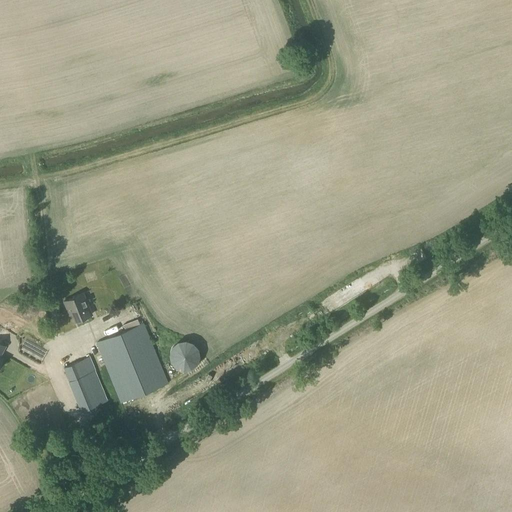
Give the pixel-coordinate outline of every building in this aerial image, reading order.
[(92,315),(83,292),(62,301),(68,316),(71,315),(74,322),(92,315)] [(0,325),(8,330),(15,317),(0,308),(0,325)] [(120,403),(167,384),(143,323),(95,343),(120,403)] [(38,360),(46,345),(24,334),(21,340),(12,336),(8,344),(38,360)] [(184,369),(185,369),(187,368),(188,368),(189,368),(190,367),(191,367),(192,366),(193,365),(194,365),(195,364),(196,363),(196,362),(197,361),(197,359),(198,358),(198,357),(198,356),(198,355),(198,353),(198,352),(198,351),(197,350),(197,349),(196,348),(196,346),(195,345),(194,345),(193,344),(192,343),(191,342),(190,342),(189,341),(188,341),(187,341),(185,340),(184,340),(183,340),(182,341),(181,341),(179,341),(178,342),(177,342),(176,343),(175,344),(174,345),(173,345),(173,346),(172,347),(171,349),(171,350),(171,351),(170,352),(170,353),(170,355),(170,356),(170,357),(171,358),(171,359),(171,361),(172,362),(173,363),(173,364),(174,365),(175,365),(176,366),(177,367),(178,367),(179,368),(181,368),(182,368),(183,369),(184,369)] [(81,413),(108,401),(90,356),(63,368),(81,413)] [(31,394),(38,401),(44,395),(38,388),(31,394)]
